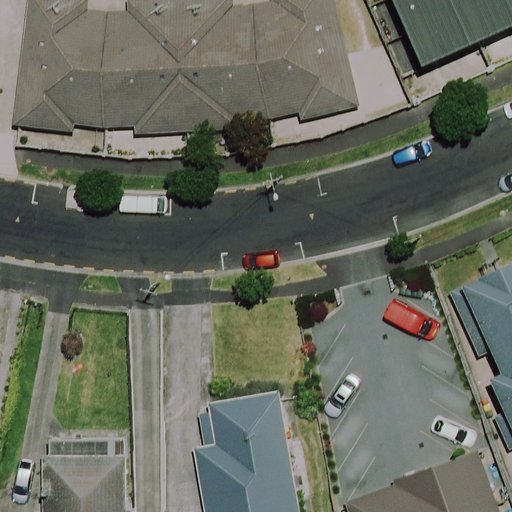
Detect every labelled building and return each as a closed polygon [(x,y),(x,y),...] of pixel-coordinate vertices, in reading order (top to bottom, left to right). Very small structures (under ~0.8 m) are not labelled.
[(343,119),(347,0),(23,0),(19,127),(240,134),(241,116),(343,119)] [(511,29),(511,0),(398,0),(428,67),(511,29)] [(299,511),(280,394),(211,405),(218,446),(196,450),(206,511),(299,511)] [(126,511),(128,459),(53,457),(51,511),(126,511)] [(496,511),(476,457),(346,504),(348,511),(496,511)]
